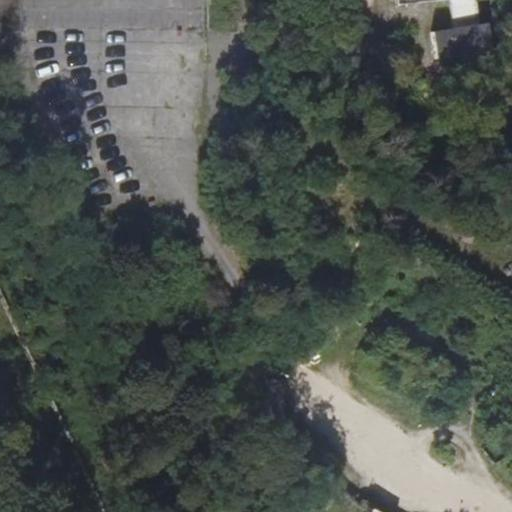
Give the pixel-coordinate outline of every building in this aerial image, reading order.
[(474,0),(459,0),(448,1),(452,30),(479,26),(474,0)] [(479,26),(452,30),(431,34),(436,61),(490,52),(487,24),(479,26)] [(198,269),(169,216),(96,250),(123,303),(198,269)] [(273,511),(325,467),(281,416),(216,473),(249,511),(273,511)] [(389,511),(362,498),(354,511),(389,511)]
